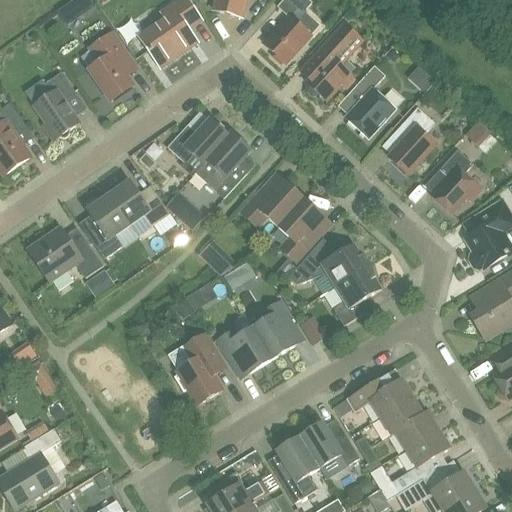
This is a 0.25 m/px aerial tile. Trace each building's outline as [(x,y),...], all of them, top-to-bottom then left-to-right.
[(79,0),(71,6),(80,17),(94,7),(89,0),(79,0)] [(167,20),(140,39),(161,69),(197,44),(187,30),(200,21),(185,0),(182,0),(163,14),(167,20)] [(217,0),(214,12),(240,18),(244,0),(217,0)] [(263,44),(285,65),(310,37),(295,23),(305,12),(299,6),(303,0),(284,0),(278,8),(288,17),(263,44)] [(354,83),(354,79),(351,76),(352,76),(341,67),(363,42),(344,25),(300,73),(309,81),(307,83),(310,86),(308,88),(309,92),(313,96),(317,96),(319,94),(328,103),(343,86),(345,89),(349,89),(354,83)] [(101,64),(87,74),(109,105),(134,88),(128,79),(138,72),(127,56),(113,35),(91,50),(101,64)] [(394,51),(388,57),(392,61),(396,61),(399,57),(394,51)] [(364,100),(348,116),(346,119),(368,140),(394,112),(372,92),(385,77),(375,68),(354,91),(364,100)] [(43,95),(46,100),(35,108),(58,141),(60,139),(63,141),(66,140),(69,139),(70,136),(70,132),(80,125),(65,103),(77,95),(62,74),(49,83),(44,86),(43,95)] [(434,111),(445,100),(433,89),(422,101),(434,111)] [(0,172),(4,178),(31,158),(23,147),(13,133),(24,125),(10,105),(7,107),(0,111),(0,113),(0,114),(0,113),(0,172)] [(407,140),(391,157),(390,159),(409,177),(435,149),(423,138),(435,126),(418,110),(398,132),(407,140)] [(198,136),(188,127),(168,149),(185,164),(193,155),(204,166),(229,138),(226,134),(226,130),(220,124),(216,125),(211,121),(198,136)] [(478,126),(467,138),(476,146),(487,134),(478,126)] [(229,138),(204,166),(196,175),(224,200),(247,175),(238,167),(251,152),(247,148),(247,143),(241,138),(237,139),(232,135),(229,138)] [(451,180),(435,197),(433,199),(452,217),(468,199),(471,203),(481,192),(465,177),(474,167),(458,153),(441,171),(451,180)] [(277,231),(283,224),(304,201),(277,176),(242,214),(258,229),(266,220),(277,231)] [(144,201),(130,182),(109,197),(131,228),(144,218),(152,229),(171,215),(155,193),(144,201)] [(176,215),(187,203),(178,195),(167,207),(176,215)] [(131,228),(109,197),(88,212),(101,231),(90,239),(105,261),(124,248),(117,237),(131,228)] [(332,226),(304,201),(283,224),(277,231),(289,241),(281,250),(297,264),(332,226)] [(470,239),(467,241),(474,252),(469,255),(468,263),(473,270),(480,273),(485,270),(511,253),(511,245),(505,234),(511,229),(511,220),(502,204),(463,229),(470,239)] [(168,236),(176,248),(190,239),(182,227),(168,236)] [(78,254),(66,237),(61,230),(29,252),(51,282),(76,265),(87,280),(104,268),(89,246),(78,254)] [(320,245),(301,266),(289,279),(298,286),(314,280),(324,296),(336,289),(373,266),(363,256),(362,257),(355,247),(334,259),(329,252),(320,245)] [(199,256),(207,264),(216,255),(207,247),(199,256)] [(232,292),(243,286),(256,277),(247,264),(235,272),(224,279),(232,292)] [(373,266),(336,289),(345,302),(335,312),(345,328),(368,314),(361,304),(382,291),(376,280),(377,279),(373,266)] [(103,275),(91,284),(101,299),(114,290),(112,287),(117,284),(110,274),(105,277),(103,275)] [(492,307),(479,315),(473,319),(488,342),(511,327),(511,274),(488,290),(493,299),(492,307)] [(213,286),(189,297),(195,311),(219,301),(213,286)] [(268,320),(254,329),(274,361),(305,341),(281,303),(264,314),(268,320)] [(0,307),(0,333),(12,325),(0,307)] [(240,338),(236,331),(218,341),(242,380),(274,361),(254,329),(240,338)] [(178,372),(181,376),(177,379),(185,392),(189,389),(199,406),(223,392),(214,377),(226,370),(205,336),(185,349),(194,363),(178,372)] [(21,366),(40,359),(35,344),(16,351),(21,366)] [(511,348),(495,359),(502,371),(495,376),(502,388),(500,391),(499,394),(500,398),(502,400),(506,401),(509,400),(510,401),(511,400),(511,348)] [(403,380),(402,381),(396,371),(347,401),(355,414),(371,404),(381,419),(414,398),(403,380)] [(414,398),(381,419),(391,437),(429,414),(429,413),(425,416),(414,398)] [(0,449),(19,439),(3,412),(0,414),(0,449)] [(429,414),(391,437),(392,437),(396,435),(406,452),(440,431),(429,414)] [(307,430),(309,433),(301,438),(320,470),(332,463),(338,473),(361,460),(347,437),(335,445),(323,424),(319,426),(318,423),(314,423),(308,426),(307,430)] [(33,460),(0,479),(0,484),(16,511),(60,485),(41,455),(62,443),(55,430),(25,448),(33,460)] [(416,469),(392,483),(400,495),(398,496),(398,497),(437,473),(436,473),(429,477),(423,467),(451,450),(440,431),(406,452),(416,469)] [(282,449),(279,451),(291,472),(279,480),(295,505),(318,490),(309,476),(320,470),(301,438),(292,443),(291,440),(287,439),(281,443),(280,446),(282,449)] [(371,449),(364,439),(355,445),(362,455),(371,449)] [(371,449),(362,455),(369,466),(378,460),(371,449)] [(444,485),(437,473),(398,497),(406,510),(424,499),(431,511),(440,511),(442,511),(476,491),(465,472),(444,485)] [(207,506),(209,509),(205,511),(239,511),(253,504),(269,494),(262,482),(246,492),(241,485),(244,484),(237,473),(224,481),(231,491),(207,506)] [(481,511),(487,509),(476,491),(442,511),(481,511)] [(387,503),(380,492),(368,499),(375,511),(384,511),(390,509),(387,503)] [(275,501),(281,511),(291,506),(284,495),(283,495),(275,501)] [(123,511),(117,502),(101,511),(123,511)]
